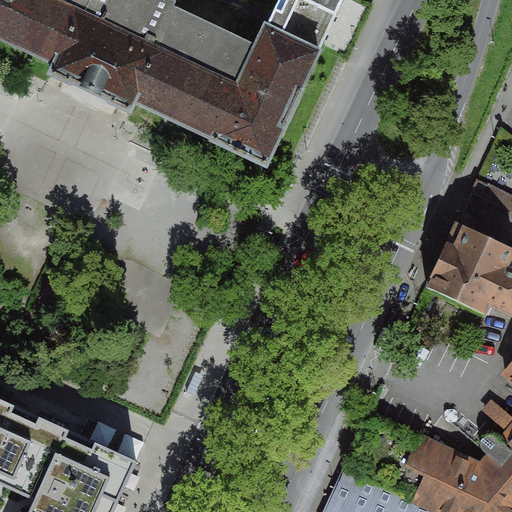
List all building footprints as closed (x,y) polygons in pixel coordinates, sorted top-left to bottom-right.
[(321,54),(345,0),(280,0),(267,30),(265,30),(255,51),(172,12),(175,5),(163,0),(0,0),(0,39),(57,66),(52,76),(71,85),(72,82),(92,91),(113,101),(112,103),(131,112),(135,105),(267,167),(285,130),(286,130),(303,94),(302,94),(321,54)] [(498,203),(504,189),(484,179),(478,193),(498,203)] [(495,230),(463,214),(428,288),(486,315),(491,306),(511,315),(511,270),(507,269),(511,258),(511,248),(507,246),(510,239),(494,232),(495,230)] [(111,511),(139,445),(0,381),(0,482),(22,492),(13,511),(111,511)] [(511,511),(511,433),(482,467),(444,448),(430,477),(418,504),(435,511),(511,511)] [(418,504),(430,477),(357,442),(345,470),(418,504)] [(435,511),(418,504),(345,470),(325,511),(435,511)]
